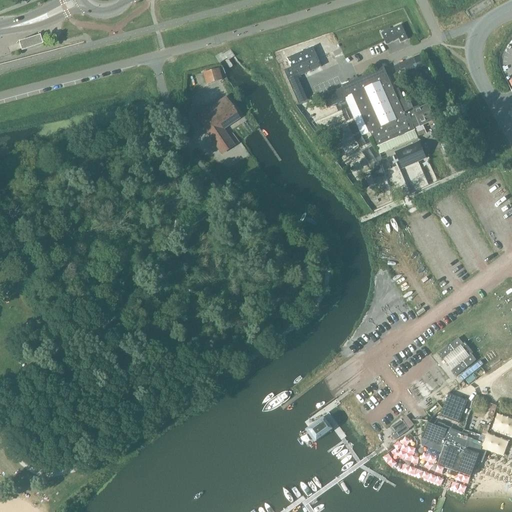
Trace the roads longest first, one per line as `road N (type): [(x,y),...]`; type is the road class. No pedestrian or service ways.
road 1 (residential): [(0,97),(349,0)]
road 2 (unclassified): [(511,11),(485,26),(473,50),(511,136)]
